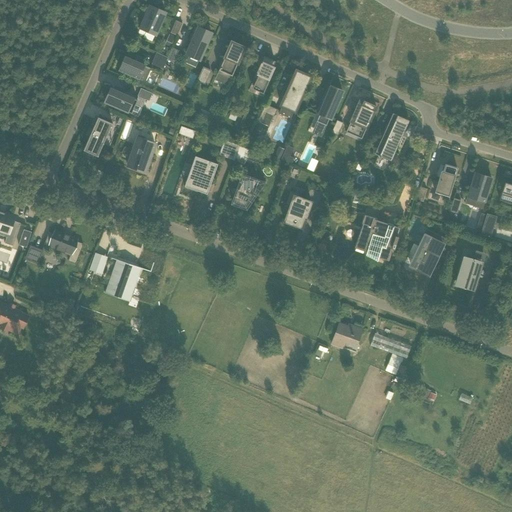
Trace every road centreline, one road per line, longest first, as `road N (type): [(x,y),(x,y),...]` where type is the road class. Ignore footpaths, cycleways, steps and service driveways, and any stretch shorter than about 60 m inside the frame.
road 1 (residential): [(511,351),(49,186)]
road 2 (unclassified): [(182,0),(379,87)]
road 3 (unclassified): [(49,186),(128,0)]
road 4 (unclassified): [(511,156),(432,130),(425,112),(379,87)]
road 5 (residential): [(511,31),(442,28),(383,0)]
